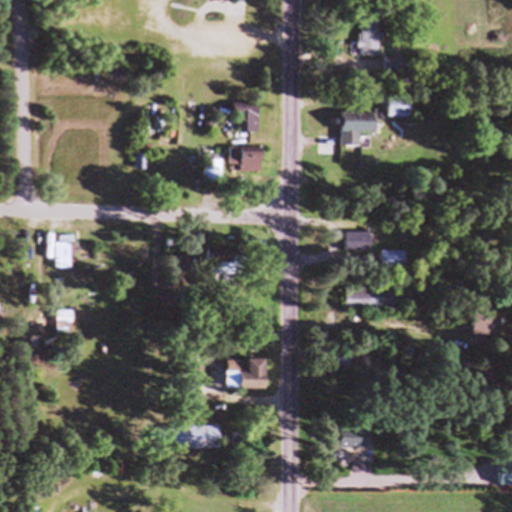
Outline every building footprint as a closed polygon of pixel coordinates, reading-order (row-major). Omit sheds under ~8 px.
[(209,0),(209,9),(228,9),(228,0),(209,0)] [(381,25),(361,25),(361,65),(381,65),(381,25)] [(413,127),(413,105),(390,105),(390,127),(413,127)] [(259,110),(235,110),(235,125),(239,125),(239,139),(259,139),(259,110)] [(341,154),(361,154),(361,140),(377,141),(378,121),(342,121),(341,154)] [(261,180),(261,159),(238,159),(239,180),(261,180)] [(206,186),(224,186),(224,167),(206,167),(206,186)] [(347,261),(378,261),(378,240),(347,240),(347,261)] [(78,244),(59,244),(59,277),(78,277),(78,244)] [(227,272),(227,258),(207,258),(207,272),(227,272)] [(347,295),(347,318),(408,318),(408,295),(347,295)] [(496,318),(472,318),(472,341),(496,341),(496,318)] [(75,344),(75,320),(59,320),(59,344),(75,344)] [(265,397),(265,368),(226,368),(226,397),(265,397)] [(200,393),(180,393),(180,421),(200,421),(200,393)] [(175,457),(221,457),(221,435),(175,435),(175,457)] [(364,457),(364,439),(336,439),(336,457),(364,457)]
